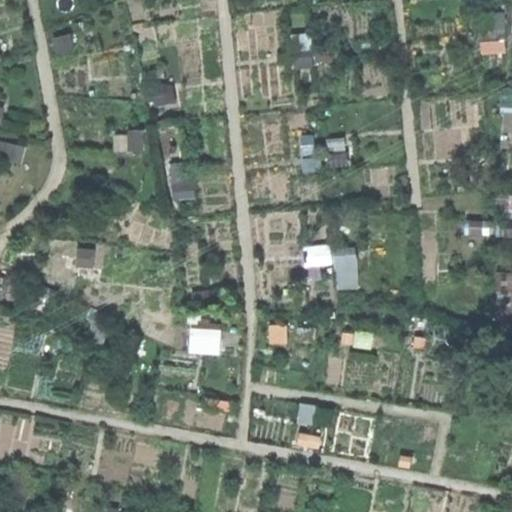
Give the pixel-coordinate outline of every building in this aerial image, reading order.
[(197,197),(193,162),(174,164),(179,199),(197,197)] [(501,211),(511,211),(511,196),(501,196),(501,211)] [(333,245),(307,247),(309,273),(336,270),(333,245)] [(336,247),(340,289),(364,287),(360,245),(336,247)] [(194,348),(223,351),(226,324),(197,321),(194,348)] [(272,341),(287,340),(287,327),(272,328),(272,341)]
